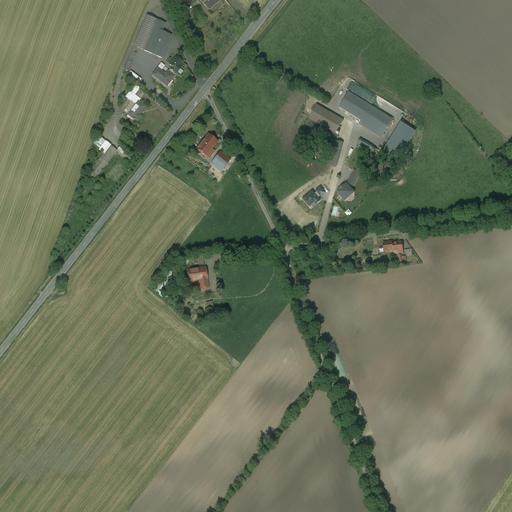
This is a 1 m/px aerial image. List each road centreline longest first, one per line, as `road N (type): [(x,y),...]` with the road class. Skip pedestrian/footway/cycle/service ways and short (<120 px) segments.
road 1 (secondary): [(0,351),(207,86)]
road 2 (unclassified): [(284,246),(382,511)]
road 3 (unclassified): [(511,214),(284,246)]
road 4 (unclassified): [(207,86),(284,246)]
